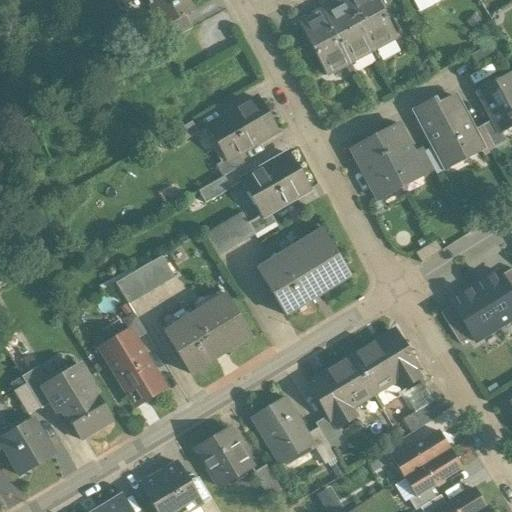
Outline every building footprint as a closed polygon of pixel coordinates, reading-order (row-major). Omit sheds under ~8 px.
[(117,0),(122,8),(137,0),(149,0),(151,3),(146,6),(148,9),(150,8),(162,30),(162,31),(183,19),(193,14),(185,0),(117,0)] [(372,52),(344,0),(341,0),(334,4),(337,9),(324,16),(349,64),(372,52)] [(397,38),(376,0),(344,0),(372,52),(397,38)] [(321,11),(310,17),(313,22),(300,29),(326,77),(349,64),(324,16),(321,11)] [(183,19),(162,31),(162,30),(155,34),(162,46),(190,31),(183,19)] [(491,46),(470,57),(476,69),(497,57),(491,46)] [(511,78),(511,76),(477,95),(491,122),(498,134),(500,133),(511,126),(511,78)] [(470,133),(452,99),(435,108),(432,102),(414,112),(434,149),(442,166),(444,165),(476,148),(477,147),(470,133)] [(255,101),(208,130),(227,161),(227,163),(237,157),(275,134),(255,101)] [(498,134),(491,122),(481,127),(495,153),(506,146),(500,133),(498,134)] [(192,123),(165,138),(172,150),(199,135),(192,123)] [(495,153),(481,127),(470,133),(477,147),(476,148),(482,159),(495,153)] [(394,128),(350,152),(374,196),(417,175),(419,174),(409,157),(394,128)] [(442,166),(434,149),(423,155),(433,173),(435,177),(447,170),(444,165),(442,166)] [(423,155),(421,151),(409,157),(419,174),(417,175),(420,180),(433,173),(423,155)] [(288,156),(247,181),(266,214),(267,216),(269,215),(307,192),(288,156)] [(237,157),(227,163),(227,161),(216,168),(223,179),(243,167),(237,157)] [(223,179),(198,194),(205,206),(230,191),(223,179)] [(266,214),(247,226),(254,239),(275,226),(269,215),(267,216),(266,214)] [(241,216),(203,239),(217,261),(254,239),(247,226),(241,216)] [(324,238),(260,277),(284,317),(348,278),(324,238)] [(434,242),(414,255),(420,265),(441,252),(434,242)] [(161,259),(115,286),(127,306),(172,279),(161,259)] [(511,270),(500,277),(511,297),(511,270)] [(485,279),(472,287),(498,329),(511,320),(511,297),(500,277),(497,273),(487,280),(485,279)] [(449,303),(452,307),(471,338),(475,344),(498,329),(472,287),(459,295),(460,296),(449,303)] [(224,298),(164,335),(188,375),(249,338),(224,298)] [(471,338),(452,307),(440,314),(459,345),(471,338)] [(145,336),(134,317),(123,323),(128,333),(130,332),(136,342),(145,336)] [(128,333),(97,351),(107,368),(110,366),(121,384),(132,378),(146,401),(164,390),(136,342),(130,332),(128,333)] [(418,380),(391,334),(350,359),(370,391),(393,377),(401,390),(418,380)] [(350,359),(309,384),(337,430),(355,419),(347,405),(370,391),(350,359)] [(46,389),(29,362),(24,365),(29,374),(20,380),(38,410),(40,412),(49,406),(41,392),(46,389)] [(46,389),(41,392),(49,406),(56,417),(61,414),(66,422),(61,424),(67,434),(72,432),(79,443),(111,422),(79,369),(46,389)] [(24,387),(12,394),(26,417),(38,410),(24,387)] [(284,399),(251,419),(279,466),(312,447),(313,446),(307,436),(284,399)] [(432,403),(402,421),(410,435),(441,417),(432,403)] [(342,446),(326,419),(315,425),(318,430),(331,452),(342,446)] [(19,432),(0,444),(0,446),(18,475),(52,455),(31,421),(18,429),(19,432)] [(0,439),(0,444),(19,432),(18,429),(0,439)] [(331,452),(318,430),(307,436),(313,446),(312,447),(324,466),(335,459),(331,452)] [(228,431),(195,450),(218,488),(250,469),(228,431)] [(405,452),(391,461),(392,462),(403,480),(448,452),(436,433),(405,452)] [(399,442),(379,454),(386,465),(392,462),(391,461),(405,452),(399,442)] [(448,452),(403,480),(414,497),(414,498),(427,491),(459,471),(448,452)] [(199,506),(175,466),(142,486),(157,511),(189,511),(199,506)] [(283,496),(265,466),(253,473),(271,503),(283,496)] [(427,491),(414,498),(414,497),(406,502),(412,511),(415,511),(419,510),(434,501),(427,491)] [(446,507),(438,511),(479,511),(485,509),(473,491),(446,507)] [(434,501),(419,510),(419,511),(438,511),(446,507),(440,497),(434,501)] [(127,511),(120,499),(97,511),(127,511)] [(199,506),(201,511),(216,511),(209,500),(199,506)]
